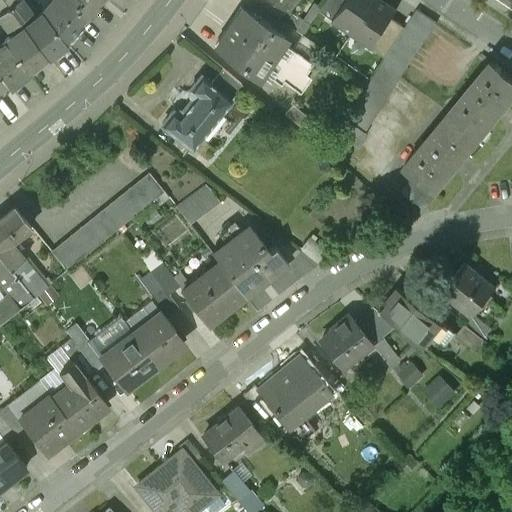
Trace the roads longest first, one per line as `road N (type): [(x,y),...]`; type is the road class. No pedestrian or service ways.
road 1 (residential): [(40,511),(314,291),(440,230),(511,217)]
road 2 (tertiary): [(0,164),(114,65),(173,0)]
